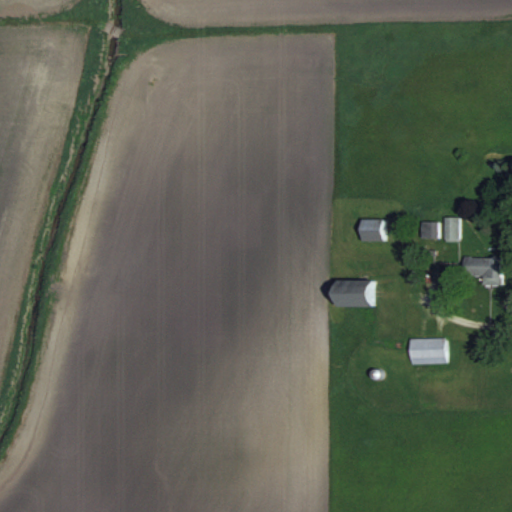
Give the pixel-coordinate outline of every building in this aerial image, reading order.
[(458,199),(480,199),(480,184),(458,183),(458,199)] [(449,241),(463,241),(463,216),(449,216),(449,241)] [(364,240),(388,240),(388,218),(364,218),(364,240)] [(443,238),(443,221),(426,221),(426,238),(443,238)] [(467,275),(487,275),(487,284),(506,284),(506,256),(467,256),(467,275)] [(344,278),(344,305),(380,305),(380,278),(344,278)] [(451,337),(415,337),(415,361),(451,361),(451,337)]
